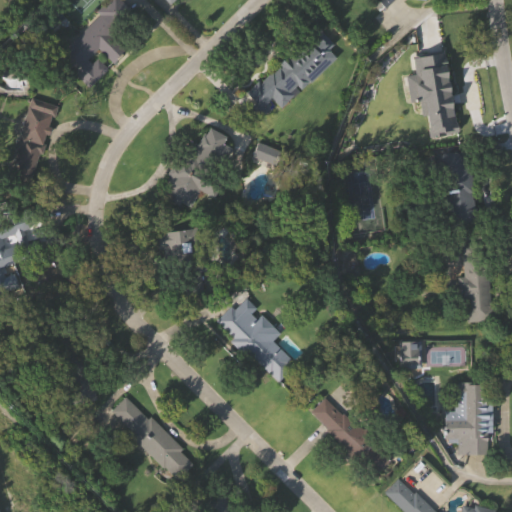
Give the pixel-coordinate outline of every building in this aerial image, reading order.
[(112,34),(127,50),(112,63),(98,48),(87,59),(91,63),(97,57),(107,69),(87,88),(59,57),(60,56),(58,54),(99,15),(95,11),(106,0),(120,0),(133,14),(112,34)] [(173,0),(155,19),(173,37),(209,0),(173,0)] [(392,0),(385,8),(380,4),(377,9),(371,4),(374,0),(376,0),(377,1),(378,0),(392,0)] [(429,29),(429,5),(413,5),(412,0),(394,0),(394,10),(382,23),(382,38),(388,38),(405,19),(405,29),(429,29)] [(109,99),(95,87),(100,81),(114,94),(126,81),(108,65),(131,40),(116,26),(59,89),(91,118),(109,99)] [(443,47),(448,79),(450,79),(452,91),(451,91),(456,120),(457,120),(459,132),(428,138),(425,126),(426,126),(422,101),(421,84),(430,82),(425,50),(443,47)] [(336,88),(329,80),(334,76),(321,61),(249,126),(256,134),(252,137),(259,145),(274,131),(281,139),(294,127),(336,88)] [(289,87),(281,95),(277,91),(254,114),(242,102),(264,81),(261,78),(270,68),(289,87)] [(57,106),(53,118),(51,117),(41,143),(45,144),(42,153),(38,152),(28,182),(14,176),(18,165),(11,162),(17,147),(12,145),(30,96),(57,106)] [(208,127),(223,137),(219,143),(229,149),(210,180),(218,185),(211,197),(199,190),(188,207),(180,202),(178,205),(161,195),(163,192),(159,190),(168,175),(165,174),(178,152),(185,156),(193,142),(195,143),(202,132),(204,134),(208,127)] [(17,177),(19,178),(14,194),(20,196),(18,206),(34,211),(56,136),(31,129),(17,177)] [(472,224),(440,228),(431,165),(438,153),(451,151),(465,161),(472,224)] [(160,227),(180,236),(182,233),(192,238),(199,221),(214,228),(220,216),(216,214),(204,202),(208,193),(218,198),(227,189),(232,179),(223,175),(227,167),(211,159),(202,168),(201,171),(191,180),(183,198),(176,194),(160,227)] [(25,226),(21,227),(27,242),(33,240),(38,254),(0,267),(3,276),(9,274),(14,288),(0,292),(0,219),(2,219),(0,213),(0,210),(18,205),(25,226)] [(193,246),(196,272),(199,272),(203,295),(183,297),(181,265),(164,267),(162,249),(157,249),(156,246),(155,246),(154,233),(191,228),(193,246)] [(490,295),(492,320),(468,322),(466,302),(459,303),(457,276),(463,276),(460,243),(486,241),(490,295)] [(160,281),(164,281),(166,291),(194,287),(190,260),(157,265),(160,281)] [(468,353),(493,351),(490,300),(479,301),(478,289),(463,290),(465,308),(459,308),(460,332),(466,332),(468,353)] [(239,305),(249,315),(243,322),(245,325),(259,311),(275,326),(264,337),(288,361),(289,360),(294,365),(278,381),(249,353),(244,357),(230,343),(234,339),(214,320),(227,307),(230,309),(236,302),(239,305)] [(41,309),(49,319),(51,317),(86,356),(97,399),(69,405),(64,379),(70,378),(68,370),(27,322),(41,309)] [(217,351),(234,368),(233,370),(276,412),(295,393),(273,372),(279,365),(255,341),(257,339),(247,329),(235,340),(232,336),(217,351)] [(477,382),(477,384),(485,384),(485,398),(490,398),(490,433),(486,433),(486,454),(458,455),(457,443),(448,443),(448,438),(445,438),(445,411),(453,411),(452,384),(460,384),(460,382),(477,382)] [(124,397),(147,419),(149,416),(181,449),(179,451),(192,465),(176,480),(162,466),(161,468),(130,436),(132,434),(110,411),(124,397)] [(339,415),(342,417),(345,414),(364,433),(362,435),(387,460),(371,477),(323,430),(325,429),(308,412),(322,397),(339,415)] [(487,485),(487,464),(492,464),(492,436),(484,436),(484,414),(455,414),(455,442),(446,442),(445,474),(458,474),(458,485),(487,485)] [(177,511),(194,494),(128,426),(111,442),(177,511)] [(389,492),(328,426),(311,442),(372,508),(389,492)] [(400,480),(413,494),(415,492),(434,511),(459,511),(461,505),(472,508),(473,505),(493,510),(492,511),(403,511),(384,492),(398,479),(400,480)] [(229,511),(187,511),(184,500),(220,490),(226,497),(229,511)]
